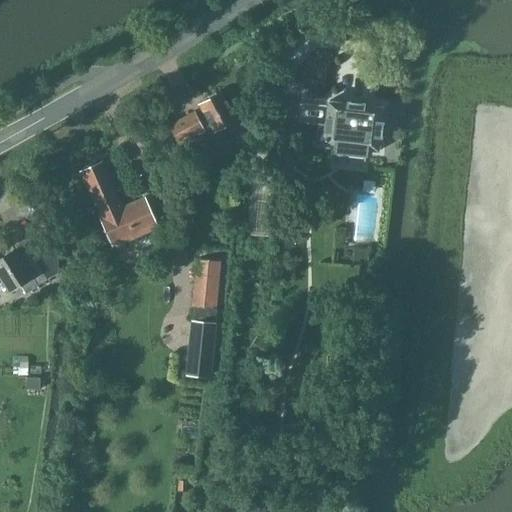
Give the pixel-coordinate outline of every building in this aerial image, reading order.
[(302,92),(302,104),(323,103),(323,91),(302,92)] [(195,113),(171,126),(181,144),(205,131),(203,128),(207,126),(218,147),(242,134),(243,130),(223,93),(200,105),(203,110),(195,114),(195,113)] [(348,104),(330,102),(328,102),(328,103),(326,125),(324,144),(323,144),(323,146),(325,146),(325,145),(367,150),(377,151),(377,152),(379,152),(379,150),(380,138),(381,138),(381,137),(381,136),(380,136),(381,125),(383,125),(383,124),(382,123),(383,110),(384,108),(382,108),(364,106),(364,104),(362,104),(362,106),(350,104),(350,103),(348,102),(348,104)] [(252,154),(246,235),(271,237),(277,156),(252,154)] [(80,173),(114,248),(158,228),(144,198),(124,208),(103,162),(80,173)] [(57,234),(30,249),(48,279),(59,272),(57,234)] [(0,281),(2,280),(9,292),(21,284),(26,293),(38,285),(37,285),(48,279),(30,249),(20,256),(16,250),(0,259),(0,281)] [(331,251),(330,261),(347,263),(349,254),(331,251)] [(221,261),(198,259),(194,307),(195,307),(216,309),(221,261)] [(195,307),(194,321),(217,323),(218,309),(216,309),(195,307)] [(194,321),(189,375),(212,378),(217,323),(194,321)] [(259,335),(249,350),(264,360),(274,345),(259,335)] [(31,366),(31,374),(41,374),(41,366),(31,366)] [(39,379),(27,379),(27,390),(39,390),(39,379)] [(182,426),(181,437),(200,439),(201,428),(182,426)] [(180,481),(178,491),(188,493),(189,483),(180,481)]
